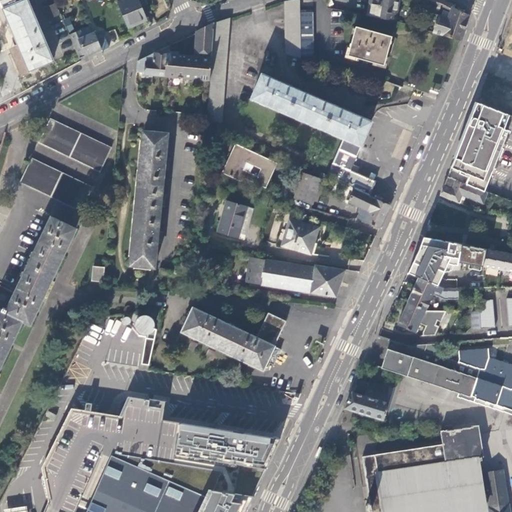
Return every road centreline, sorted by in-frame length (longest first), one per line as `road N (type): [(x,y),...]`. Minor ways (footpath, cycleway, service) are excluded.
road 1 (residential): [(189,23),(0,120)]
road 2 (primary): [(420,188),(481,39)]
